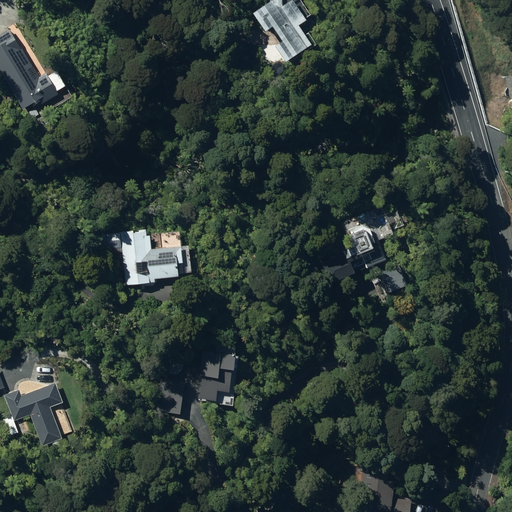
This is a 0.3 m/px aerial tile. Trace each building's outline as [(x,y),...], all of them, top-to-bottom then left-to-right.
[(273,0),(259,10),(270,26),(277,21),(288,39),(282,43),(291,56),(314,41),(302,23),(311,17),(299,0),(273,0)] [(0,65),(24,106),(38,98),(41,104),(60,92),(59,89),(50,74),(42,80),(10,28),(0,34),(0,65)] [(255,52),(260,59),(276,47),(271,40),(255,52)] [(322,263),(330,283),(359,271),(359,270),(388,258),(380,238),(395,232),(393,228),(404,224),(395,201),(342,221),(346,232),(351,229),(357,245),(350,248),(347,240),(334,245),(339,257),(322,263)] [(157,280),(156,276),(181,274),(180,260),(185,259),(184,245),(154,247),(153,234),(149,234),(149,230),(142,230),(137,231),(104,233),(105,246),(124,245),(125,245),(128,282),(157,280)] [(404,264),(388,271),(395,289),(411,282),(404,264)] [(388,330),(397,330),(397,316),(389,316),(388,330)] [(412,328),(427,329),(428,318),(413,317),(412,328)] [(231,348),(207,346),(204,388),(241,391),(246,322),(233,321),(231,348)] [(20,388),(5,394),(15,420),(34,412),(45,442),(63,435),(51,405),(64,400),(57,383),(23,396),(20,389),(20,388)] [(186,410),(187,386),(163,386),(163,410),(186,410)] [(2,416),(9,434),(18,430),(11,412),(2,416)] [(397,472),(368,468),(362,511),(410,511),(412,500),(394,498),(397,472)]
